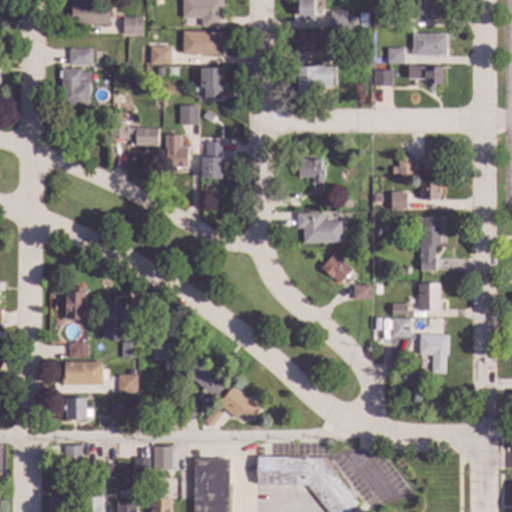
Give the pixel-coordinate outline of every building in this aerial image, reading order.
[(222,0),(222,19),(219,19),(219,28),(200,28),(200,19),(181,19),(181,0),(222,0)] [(312,0),(312,15),(313,15),(313,22),(302,22),(302,17),(293,17),(293,5),(297,5),(297,0),(312,0)] [(445,0),(445,15),(442,15),(442,20),(411,20),(411,0),(445,0)] [(109,26),(69,26),(69,4),(109,5),(109,26)] [(345,30),(329,30),(329,12),(345,12),(345,30)] [(388,30),(371,30),(371,13),(388,13),(388,30)] [(141,35),(121,35),(121,18),(142,19),(141,35)] [(220,53),(216,53),(216,55),(181,55),(182,32),(221,32),(220,53)] [(319,51),(295,51),(295,33),(319,33),(319,51)] [(445,56),(409,56),(409,35),(445,35),(445,56)] [(170,66),(148,66),(148,48),(170,48),(170,66)] [(403,65),(385,65),(385,49),(403,49),(403,65)] [(91,66),(67,66),(67,50),(91,50),(91,66)] [(341,62),(324,62),(324,50),(341,50),(341,62)] [(126,62),(135,66),(136,65),(143,67),(141,73),(124,66),(126,62)] [(330,87),(317,87),(317,95),(295,95),(295,66),(330,66),(330,87)] [(222,89),(220,89),(220,99),(203,98),(203,88),(199,88),(200,68),(222,68),(222,89)] [(440,87),(423,87),(423,79),(406,79),(406,68),(440,68),(440,87)] [(80,72),(88,72),(88,107),(60,106),(61,79),(58,79),(58,71),(61,71),(61,70),(80,70),(80,72)] [(390,87),(372,87),(372,70),(390,70),(390,87)] [(192,105),(197,105),(197,126),(177,126),(178,106),(184,106),(185,101),(192,101),(192,105)] [(214,117),(210,124),(201,118),(205,111),(214,117)] [(127,129),(157,129),(157,147),(134,147),(134,141),(108,141),(108,124),(127,124),(127,129)] [(221,180),(200,180),(200,158),(205,158),(205,142),(222,142),(221,180)] [(187,168),(165,167),(165,149),(178,149),(178,147),(188,147),(187,168)] [(437,170),(422,170),(422,166),(418,166),(418,160),(422,160),(422,151),(437,151),(437,170)] [(413,175),(390,175),(390,167),(397,167),(396,157),(412,157),(413,175)] [(319,174),(321,174),(321,183),(312,183),(312,178),(296,178),(296,160),(319,160),(319,174)] [(437,201),(419,201),(418,180),(437,180),(437,201)] [(405,193),(405,210),(389,211),(389,193),(405,193)] [(320,222),(340,222),(340,243),(302,244),(301,228),(295,229),(295,214),(320,214),(320,222)] [(439,247),(433,248),(434,259),(435,259),(436,271),(418,271),(418,219),(439,218),(439,247)] [(351,271),(338,286),(318,269),(332,254),(351,271)] [(410,270),(410,273),(407,276),(403,276),(400,273),(400,268),(403,266),(406,266),(410,270)] [(439,311),(417,311),(417,284),(438,284),(439,311)] [(369,301),(351,301),(351,285),(369,285),(369,301)] [(83,321),(64,321),(64,292),(71,292),(71,287),(83,287),(83,321)] [(406,316),(389,316),(389,305),(406,305),(406,316)] [(121,311),(130,311),(130,320),(122,321),(122,340),(101,340),(101,322),(104,322),(104,307),(121,307),(121,311)] [(408,319),(408,339),(396,338),(392,338),(390,335),(390,319),(408,319)] [(446,357),(444,357),(444,375),(431,375),(430,356),(417,356),(417,353),(412,354),(412,343),(418,343),(418,335),(446,334),(446,357)] [(136,360),(120,360),(120,343),(136,343),(136,360)] [(173,373),(165,373),(165,361),(151,361),(151,343),(173,343),(173,373)] [(85,359),(67,359),(67,345),(85,345),(85,359)] [(227,384),(214,399),(185,375),(199,359),(227,384)] [(101,386),(61,386),(61,375),(64,375),(64,363),(101,363),(101,386)] [(136,394),(116,394),(116,376),(136,376),(136,394)] [(178,396),(168,396),(168,382),(178,382),(178,396)] [(259,410),(251,420),(246,416),(242,421),(238,418),(235,421),(216,404),(232,386),(259,410)] [(85,409),(91,409),(91,418),(85,418),(85,421),(65,421),(65,399),(85,399),(85,409)] [(197,418),(182,418),(181,401),(197,401),(197,418)] [(121,420),(110,420),(110,404),(121,404),(121,420)] [(221,414),(210,428),(201,419),(211,405),(221,414)] [(80,464),(63,463),(64,446),(80,446),(80,464)] [(171,470),(152,470),(152,447),(171,447),(171,470)] [(358,505),(349,511),(326,511),(306,486),(256,486),(256,457),(321,458),(358,505)] [(149,478),(132,478),(132,458),(149,458),(149,478)] [(227,511),(191,511),(192,459),(228,460),(227,511)] [(114,480),(104,479),(105,465),(114,465),(114,480)] [(101,511),(81,511),(82,495),(101,495),(101,511)] [(69,511),(47,511),(47,497),(69,497),(69,511)] [(134,511),(115,511),(116,497),(135,498),(134,511)] [(169,511),(150,511),(150,498),(170,498),(169,511)]
